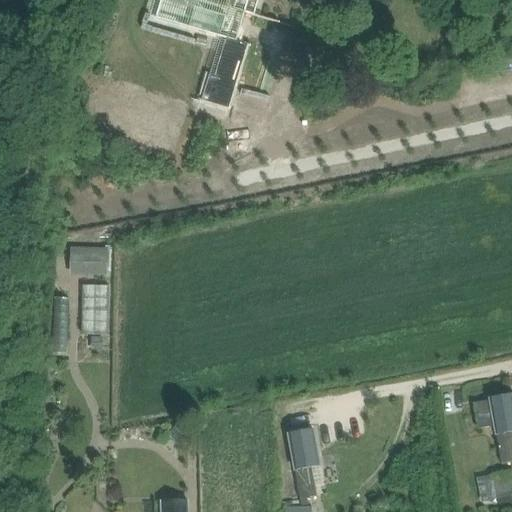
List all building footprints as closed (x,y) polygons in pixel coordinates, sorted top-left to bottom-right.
[(151,0),(146,19),(221,40),(203,99),(232,107),(250,43),(241,40),(249,10),(260,13),(263,0),(151,0)] [(109,250),(71,249),(71,277),(109,278),(109,250)] [(108,286),(82,287),(83,337),(110,336),(108,286)] [(511,394),(473,403),(479,434),(494,431),(501,467),(511,464),(511,394)] [(314,427),(282,430),(288,488),(320,484),(314,427)] [(162,511),(193,511),(193,485),(162,486),(162,511)] [(321,511),(321,486),(303,487),(303,511),(321,511)]
